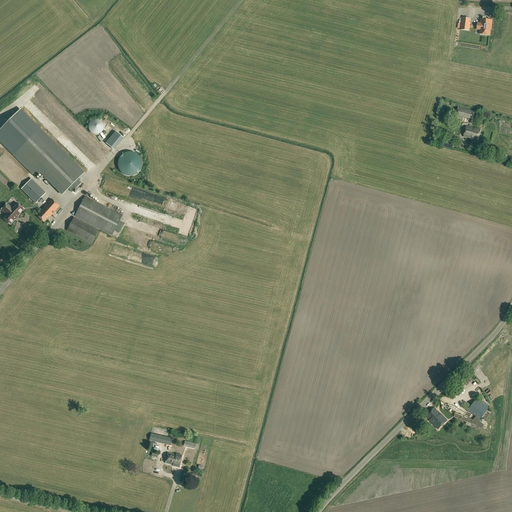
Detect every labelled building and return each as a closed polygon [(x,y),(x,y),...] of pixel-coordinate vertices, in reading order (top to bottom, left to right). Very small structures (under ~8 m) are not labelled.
[(469,31),(471,20),(461,19),(460,30),(469,31)] [(491,28),(492,20),(481,19),(481,24),(478,23),(477,29),(481,29),(480,34),(490,35),(490,28),(491,28)] [(463,117),(469,119),(468,120),(472,121),(475,111),(459,107),(456,117),(463,119),(463,117)] [(477,141),(481,129),(475,127),(475,129),(466,126),(464,137),(472,139),(471,140),(477,141)] [(39,128),(13,155),(35,177),(39,173),(61,196),(84,172),(39,128)] [(32,179),(21,189),(36,204),(46,193),(32,179)] [(75,216),(112,235),(123,215),(85,196),(75,216)] [(49,217),(59,206),(51,199),(41,210),(42,211),(37,216),(44,222),(49,217)] [(7,203),(3,207),(16,219),(25,210),(16,202),(12,208),(7,203)] [(16,219),(3,207),(0,209),(0,210),(5,215),(1,218),(10,226),(16,219)] [(92,244),(99,230),(74,217),(67,231),(92,244)] [(480,419),(489,408),(477,399),(468,410),(480,419)] [(438,429),(448,421),(441,413),(440,414),(434,408),(426,416),(433,424),(438,429)] [(461,421),(464,419),(458,412),(455,415),(461,421)] [(420,433),(423,430),(422,429),(421,429),(414,422),(410,426),(418,433),(419,431),(420,433)] [(170,446),(172,439),(151,434),(150,441),(170,446)] [(179,468),(182,455),(176,454),(176,455),(168,453),(166,463),(173,465),(173,466),(179,468)] [(197,484),(199,475),(192,473),(192,474),(183,472),(181,480),(197,484)]
